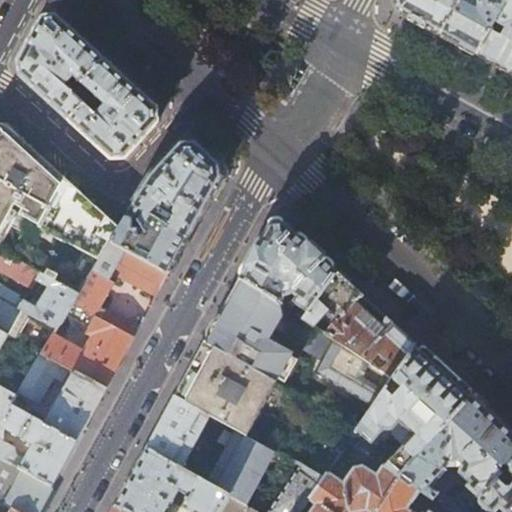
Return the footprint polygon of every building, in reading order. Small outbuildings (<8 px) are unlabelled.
[(395,0),(398,11),(417,21),(441,34),(459,0),(395,0)] [(507,0),(459,0),(441,34),(452,41),(477,54),(507,0)] [(511,0),(507,0),(477,54),(502,69),(511,73),(511,0)] [(81,85),(104,59),(87,42),(56,14),(41,17),(17,61),(19,76),(45,99),(68,121),(84,104),(88,99),(89,98),(84,95),(80,99),(65,86),(73,77),(81,85)] [(133,85),(104,59),(81,85),(99,102),(91,111),(88,107),(92,103),(88,99),(84,104),(68,121),(110,159),(119,159),(125,158),(129,155),(158,123),(157,107),(133,85)] [(0,228),(16,200),(19,202),(17,207),(33,217),(35,215),(40,226),(100,258),(109,242),(119,226),(52,165),(7,124),(2,122),(0,121),(0,228)] [(133,204),(141,209),(188,239),(207,204),(221,178),(218,165),(207,154),(195,142),(186,143),(180,143),(166,159),(150,176),(133,204)] [(185,245),(188,239),(141,209),(137,217),(136,221),(141,231),(140,232),(142,234),(138,236),(138,229),(133,228),(133,221),(132,221),(133,216),(127,216),(119,226),(109,242),(169,273),(185,245)] [(257,246),(240,279),(280,305),(285,297),(282,294),(280,284),(282,282),(283,283),(284,283),(286,284),(288,284),(289,291),(297,297),(293,302),(308,313),(337,272),(285,225),(283,223),(269,226),(257,246)] [(100,258),(91,271),(109,281),(113,273),(156,297),(169,273),(109,242),(100,258)] [(0,268),(34,287),(37,281),(36,280),(40,273),(0,250),(0,268)] [(113,283),(109,281),(91,271),(77,293),(66,311),(89,324),(99,307),(113,283)] [(341,275),(337,272),(308,313),(303,320),(313,326),(327,311),(337,321),(362,295),(341,275)] [(36,280),(37,281),(48,287),(36,306),(0,286),(0,296),(56,327),(66,311),(77,293),(40,273),(36,280)] [(269,338),(286,309),(280,305),(240,279),(221,312),(212,329),(204,343),(282,387),(294,367),(286,362),(292,353),(269,338)] [(362,295),(337,321),(325,334),(342,344),(394,378),(417,345),(390,320),(362,295)] [(89,324),(66,311),(56,327),(40,353),(41,353),(69,369),(73,371),(106,389),(115,372),(139,328),(99,307),(89,324)] [(316,373),(374,405),(394,378),(342,344),(325,334),(316,329),(305,350),(323,361),(316,373)] [(275,383),(204,343),(184,379),(180,387),(175,396),(209,417),(235,431),(245,437),(275,383)] [(417,345),(394,378),(374,405),(359,429),(349,442),(364,452),(385,430),(393,431),(401,423),(415,436),(386,467),(401,478),(472,396),(440,366),(420,348),(417,345)] [(69,369),(41,353),(18,392),(39,403),(54,378),(62,382),(69,369)] [(94,409),(106,389),(73,371),(44,423),(76,442),(94,409)] [(0,425),(12,405),(17,396),(0,387),(0,425)] [(209,417),(175,396),(161,421),(146,449),(181,468),(191,450),(217,464),(207,483),(229,495),(245,504),(273,452),(245,437),(235,431),(224,452),(202,440),(209,427),(205,425),(209,417)] [(511,431),(493,415),(472,396),(401,478),(416,488),(435,501),(442,495),(434,487),(448,472),(447,468),(452,463),(460,462),(465,467),(462,473),(472,483),(469,487),(483,499),(500,480),(505,474),(503,470),(507,466),(511,467),(511,465),(511,431)] [(44,423),(12,405),(0,425),(5,428),(32,445),(44,423)] [(3,431),(5,428),(0,425),(0,458),(52,486),(54,482),(76,442),(44,423),(32,445),(24,459),(16,454),(14,447),(6,442),(8,440),(3,431)] [(207,483),(181,468),(146,449),(126,485),(115,506),(125,511),(219,511),(229,495),(207,483)] [(37,511),(52,486),(0,458),(0,502),(2,504),(15,511),(37,511)] [(511,511),(511,465),(511,467),(511,469),(511,472),(511,471),(511,487),(511,489),(500,480),(483,499),(480,502),(481,504),(482,506),(483,506),(488,511),(498,511),(502,509),(505,511),(511,511)] [(300,511),(311,498),(324,479),(299,466),(268,511),(300,511)] [(412,511),(404,506),(416,488),(401,478),(386,467),(385,467),(377,479),(362,469),(354,470),(344,485),(327,474),(324,479),(311,498),(318,503),(311,511),(349,511),(351,510),(353,511),(364,509),(365,508),(371,511),(412,511)] [(259,511),(245,504),(229,495),(219,511),(259,511)] [(451,511),(467,511),(456,502),(449,510),(451,511)]
